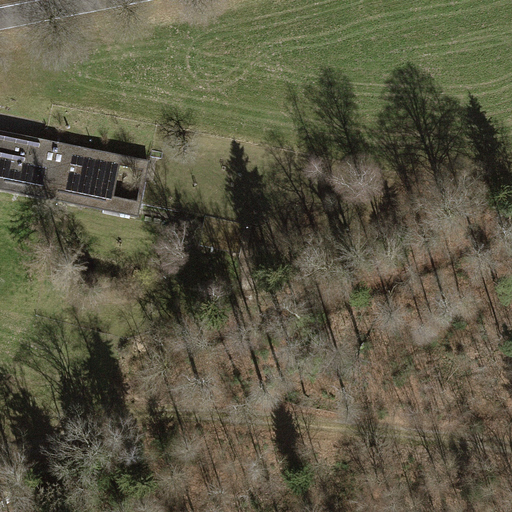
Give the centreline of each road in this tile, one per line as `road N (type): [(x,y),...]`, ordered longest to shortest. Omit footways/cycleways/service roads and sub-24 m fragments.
road 1 (track): [(104,417),(157,361),(439,259),(511,210)]
road 2 (track): [(104,417),(511,447)]
